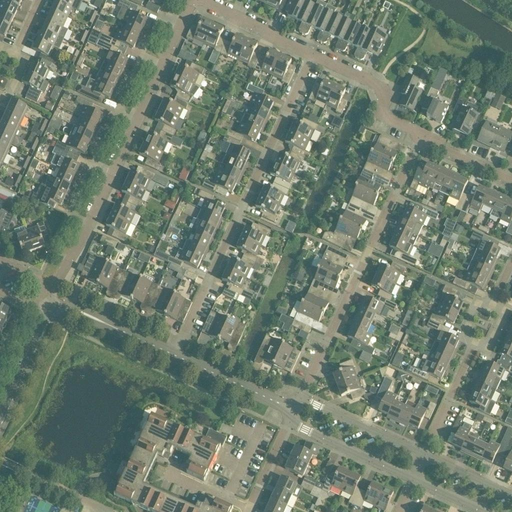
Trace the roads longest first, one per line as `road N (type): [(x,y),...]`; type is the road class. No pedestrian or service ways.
road 1 (residential): [(175,355),(312,55)]
road 2 (residential): [(50,287),(76,250),(192,0)]
road 3 (residential): [(294,411),(422,136)]
road 4 (residential): [(422,136),(385,118),(378,86),(312,55)]
road 5 (tertiary): [(424,455),(316,405),(294,411)]
road 6 (tertiary): [(294,411),(304,430),(412,479)]
road 7 (tertiary): [(294,411),(175,355)]
road 8 (tertiary): [(175,355),(81,312),(56,312)]
road 9 (tertiary): [(56,312),(0,426)]
road 10 (residential): [(312,55),(199,0)]
